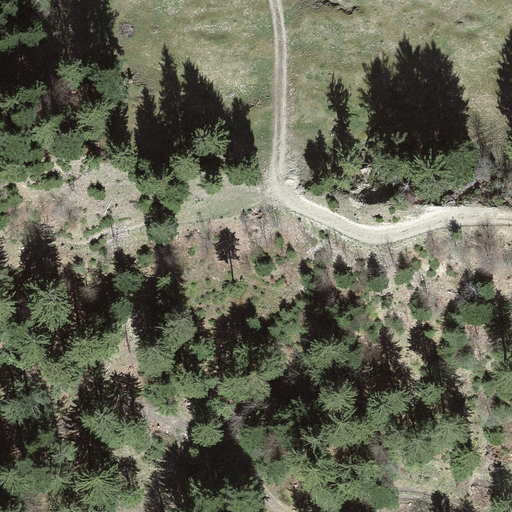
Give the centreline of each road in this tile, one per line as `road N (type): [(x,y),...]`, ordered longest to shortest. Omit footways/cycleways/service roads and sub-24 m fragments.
road 1 (track): [(274,0),(279,170),(290,196),(359,235),(511,218)]
road 2 (track): [(0,446),(128,409),(173,419),(208,439),(278,511)]
road 3 (track): [(341,511),(400,495),(467,511)]
